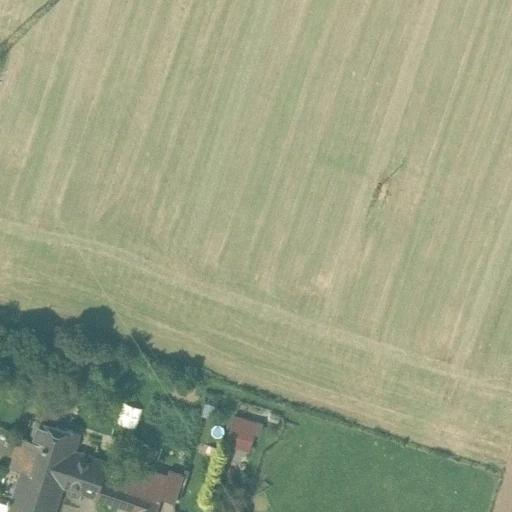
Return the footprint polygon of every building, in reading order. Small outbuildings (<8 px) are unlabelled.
[(256,422),(234,416),(232,424),(238,425),(235,436),(250,440),(256,422)] [(80,433),(36,419),(29,438),(20,469),(10,500),(46,511),(54,511),(62,486),(75,450),(77,444),(80,433)] [(19,435),(10,466),(20,469),(29,438),(19,435)] [(75,450),(62,486),(94,497),(106,462),(106,460),(75,450)] [(166,478),(107,458),(106,460),(106,462),(123,467),(118,483),(160,496),(160,495),(166,478)] [(123,467),(106,462),(94,497),(134,510),(133,511),(154,511),(160,496),(118,483),(123,467)] [(182,478),(168,473),(166,478),(160,495),(174,500),(182,478)] [(46,511),(10,500),(10,501),(7,500),(7,503),(9,504),(6,511),(46,511)]
